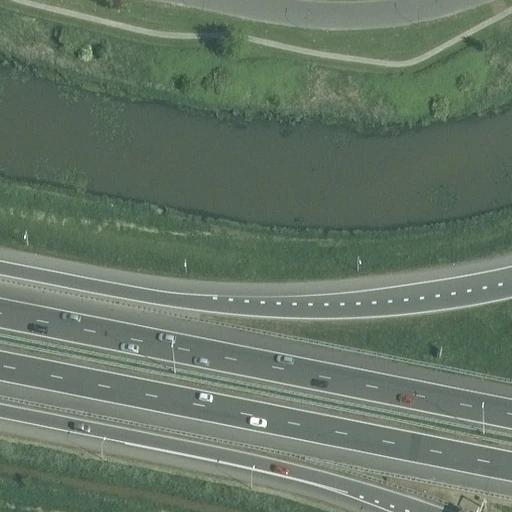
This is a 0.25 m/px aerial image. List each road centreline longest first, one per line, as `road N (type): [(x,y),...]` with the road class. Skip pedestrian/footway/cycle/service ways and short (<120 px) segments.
road 1 (motorway): [(511,414),(0,313)]
road 2 (motorway): [(0,364),(511,462)]
road 3 (motorway): [(511,283),(277,307),(154,299),(0,270)]
road 4 (motorway): [(0,410),(288,469),(420,511)]
road 5 (unclassified): [(447,0),(368,15),(227,0)]
